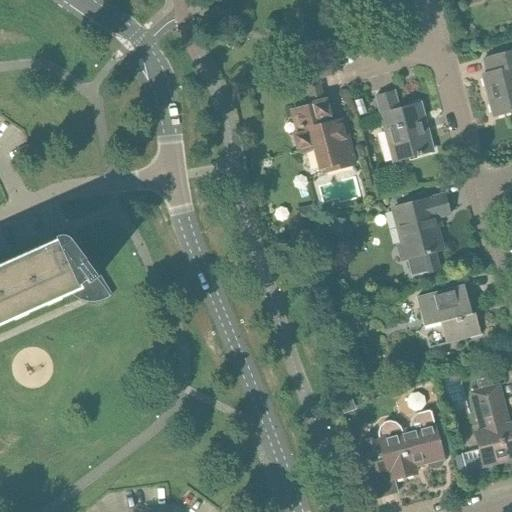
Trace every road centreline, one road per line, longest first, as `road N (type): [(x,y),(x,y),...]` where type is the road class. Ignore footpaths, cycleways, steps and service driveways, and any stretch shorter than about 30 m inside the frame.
road 1 (unclassified): [(297,511),(182,217),(146,51),(76,0)]
road 2 (residential): [(483,181),(461,141),(433,43)]
